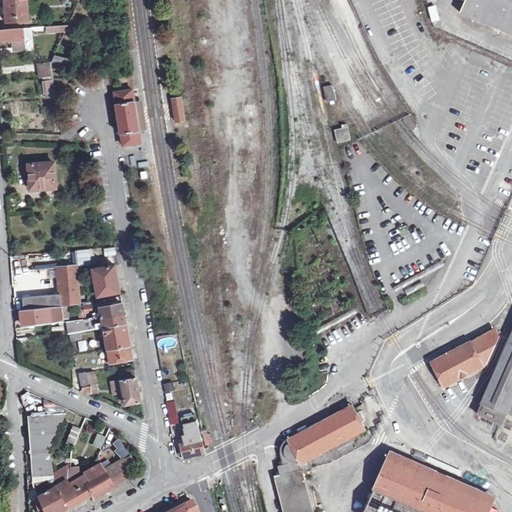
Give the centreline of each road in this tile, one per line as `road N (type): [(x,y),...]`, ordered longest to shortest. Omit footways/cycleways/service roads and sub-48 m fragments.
road 1 (unclassified): [(157,443),(102,83)]
road 2 (unclassified): [(511,234),(486,297),(410,346),(388,379),(443,444),(511,479)]
road 3 (unclassified): [(0,183),(11,377)]
road 4 (unclassified): [(11,377),(157,443)]
road 5 (unclassified): [(11,377),(21,511)]
